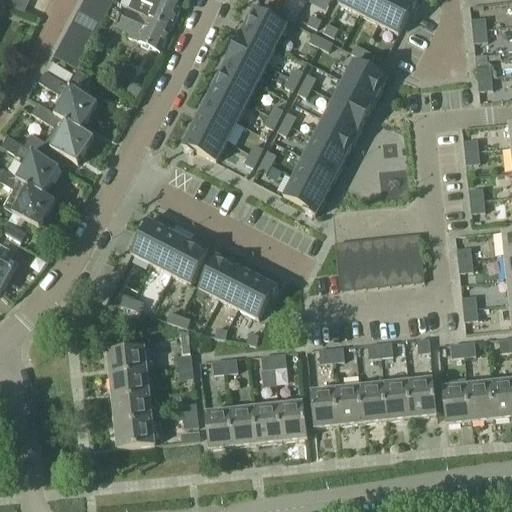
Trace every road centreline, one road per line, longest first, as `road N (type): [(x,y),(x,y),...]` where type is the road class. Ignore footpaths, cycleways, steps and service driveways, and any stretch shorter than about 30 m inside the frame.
road 1 (residential): [(290,511),(511,475)]
road 2 (residential): [(0,344),(73,260),(118,173)]
road 3 (residential): [(118,173),(302,265)]
road 4 (residential): [(118,173),(210,0)]
road 5 (residential): [(32,511),(20,391),(0,365)]
road 6 (residential): [(0,114),(66,0)]
